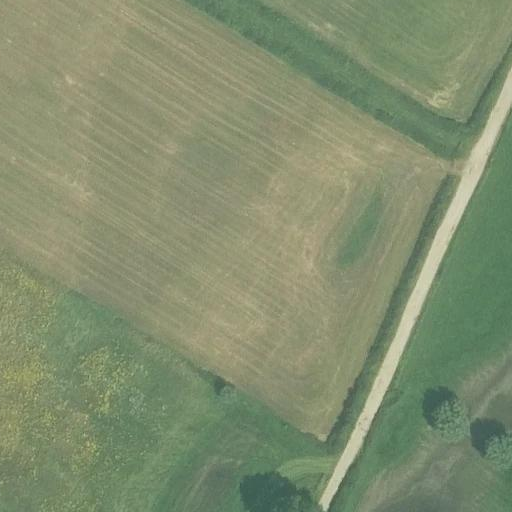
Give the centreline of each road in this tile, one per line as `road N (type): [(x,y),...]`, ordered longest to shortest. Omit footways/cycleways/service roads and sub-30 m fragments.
road 1 (track): [(511,90),(322,511)]
road 2 (track): [(479,157),(227,0)]
